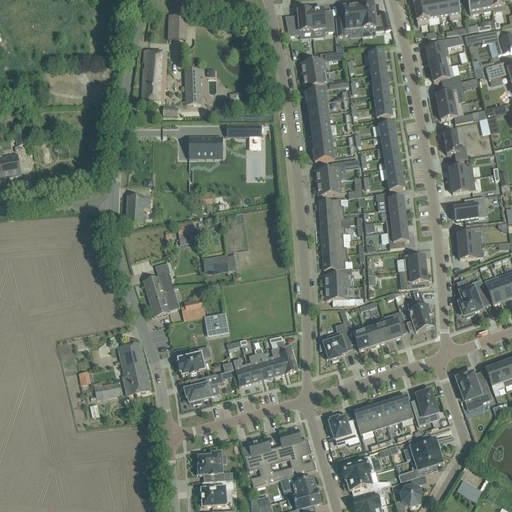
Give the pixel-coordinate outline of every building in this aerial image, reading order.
[(446,0),(444,0),(436,2),(439,20),(449,18),(450,23),(446,0)] [(457,0),(446,0),(450,23),(461,21),(457,0)] [(478,0),(466,0),(470,17),(481,15),(478,0)] [(478,0),(481,15),(492,13),(493,15),(490,0),(478,0)] [(502,0),(490,0),(493,15),(505,13),(502,0)] [(436,2),(425,3),(429,22),(439,20),(436,2)] [(425,3),(414,5),(418,28),(429,26),(429,22),(425,3)] [(374,6),(371,6),(370,4),(362,5),(362,7),(359,7),(361,31),(375,30),(376,34),(384,33),(385,33),(392,32),(388,15),(380,17),(381,18),(375,18),(375,12),(374,6)] [(359,8),(356,8),(356,6),(347,7),(347,9),(344,9),(345,21),(343,21),(343,20),(336,21),(337,29),(338,38),(351,37),(350,32),(361,31),(359,7),(359,8)] [(310,12),(308,12),(308,10),(300,11),(300,13),(298,13),(299,25),(287,26),(289,39),(301,37),(300,34),(312,33),(310,12)] [(323,11),(321,11),(321,10),(313,10),(313,12),(311,12),(310,12),(312,33),(324,31),(324,35),(335,34),(334,21),(324,22),(323,11)] [(187,42),(188,18),(169,17),(168,41),(187,42)] [(505,32),(465,39),(467,48),(468,48),(468,47),(482,45),(482,47),(486,47),(495,45),(498,58),(504,56),(510,54),(510,55),(511,54),(511,38),(507,40),(505,32)] [(436,49),(426,51),(429,63),(445,59),(447,59),(447,58),(449,58),(447,50),(464,47),(462,40),(439,43),(435,43),(436,49)] [(169,82),(165,81),(167,54),(144,53),(142,103),(164,104),(165,90),(169,90),(169,82)] [(369,67),(386,65),(384,53),(368,56),(369,67)] [(445,59),(429,63),(431,73),(452,69),(451,68),(451,67),(449,68),(447,59),(445,59)] [(321,62),(301,66),(303,78),(325,74),(323,63),(323,62),(321,62)] [(371,77),(387,75),(386,65),(369,67),(371,77)] [(504,65),(486,70),(489,83),(490,83),(509,77),(510,78),(511,86),(511,69),(505,71),(504,65)] [(452,69),(431,73),(434,84),(441,83),(442,89),(461,85),(459,78),(454,79),(452,69)] [(186,108),(196,108),(201,108),(200,72),(185,73),(186,108)] [(325,74),(303,78),(305,90),(323,87),(327,86),(325,74)] [(372,88),(389,86),(387,75),(371,77),(372,88)] [(346,90),(349,90),(348,83),(345,83),(327,86),(323,87),(324,93),(325,93),(346,90)] [(444,96),(436,97),(439,110),(461,106),(461,105),(459,105),(457,94),(463,93),(461,85),(442,89),(444,96)] [(374,99),(390,97),(389,86),(372,88),(374,99)] [(324,93),(306,95),(307,107),(326,104),(325,93),(324,93)] [(375,110),(392,107),(390,97),(374,99),(375,110)] [(326,104),(307,107),(309,118),(328,116),(326,104)] [(461,106),(439,110),(441,122),(454,120),(455,127),(469,124),(473,123),(472,116),(464,118),(461,106)] [(376,121),(393,119),(392,107),(375,110),(376,121)] [(178,110),(164,109),(163,117),(178,118),(178,110)] [(38,110),(28,114),(32,123),(41,119),(38,110)] [(328,116),(309,118),(310,130),(329,127),(328,116)] [(380,139),(396,136),(394,125),(378,128),(380,139)] [(329,127),(310,130),(312,141),(331,138),(329,127)] [(261,128),(238,128),(238,139),(249,139),(249,145),(254,145),(256,146),(256,145),(261,145),(261,128)] [(29,134),(15,135),(17,148),(30,146),(29,134)] [(456,134),(443,136),(445,144),(444,144),(445,150),(446,150),(447,157),(454,156),(456,163),(467,161),(465,148),(459,149),(456,134)] [(382,150),(398,147),(396,136),(380,139),(382,150)] [(331,138),(312,141),(313,152),(332,150),(331,138)] [(189,146),(189,161),(197,161),(197,159),(216,159),(216,150),(223,150),(222,140),(192,140),(192,146),(189,146)] [(21,177),(19,167),(17,158),(3,161),(1,148),(0,147),(0,168),(1,168),(3,180),(21,177)] [(384,161),(400,158),(398,147),(382,150),(384,161)] [(332,150),(313,152),(315,164),(334,161),(332,150)] [(385,171),(402,168),(400,158),(384,161),(385,171)] [(343,164),(344,171),(360,169),(359,162),(343,164)] [(387,182),(404,179),(402,168),(385,171),(387,182)] [(472,168),(449,171),(451,184),(474,180),(472,168)] [(338,171),(316,173),(317,186),(340,183),(338,171)] [(506,175),(499,176),(500,183),(501,189),(508,187),(507,181),(506,175)] [(216,181),(218,205),(254,201),(251,177),(239,178),(216,181)] [(389,193),(405,190),(404,179),(387,182),(389,193)] [(474,180),(451,184),(453,196),(476,193),(474,180)] [(317,186),(318,198),(346,195),(345,189),(340,189),(340,183),(317,186)] [(361,187),(355,188),(356,194),(348,195),(349,201),(363,200),(361,187)] [(211,194),(199,195),(200,206),(213,205),(211,194)] [(405,211),(404,200),(394,201),(394,195),(376,197),(377,203),(384,202),(385,213),(387,213),(386,213),(405,211)] [(501,196),(489,199),(494,224),(505,222),(505,220),(499,221),(499,218),(505,217),(501,196)] [(150,200),(138,199),(128,198),(126,226),(143,227),(144,212),(149,213),(150,200)] [(454,213),(452,213),(453,222),(456,221),(456,224),(478,220),(477,210),(484,209),(483,200),(485,200),(484,199),(464,202),(465,208),(454,210),(454,213)] [(341,202),(319,203),(320,217),(344,216),(344,209),(341,209),(341,202)] [(406,221),(405,211),(386,213),(387,213),(388,223),(406,221)] [(344,216),(320,217),(321,231),(343,230),(343,229),(342,223),(345,223),(344,216)] [(408,232),(406,221),(388,223),(385,223),(387,235),(387,234),(408,232)] [(193,223),(177,226),(179,237),(195,235),(193,223)] [(343,230),(321,231),(322,245),(344,243),(343,237),(345,236),(345,229),(343,229),(343,230)] [(466,236),(457,237),(459,249),(482,247),(481,235),(480,230),(466,231),(466,236)] [(409,243),(408,232),(387,234),(387,235),(389,245),(409,243)] [(344,243),(322,245),(323,259),(347,257),(346,250),(344,250),(344,243)] [(482,247),(459,249),(460,262),(483,260),(482,247)] [(236,257),(226,258),(228,271),(237,270),(236,257)] [(346,271),(345,264),(347,264),(347,257),(323,259),(324,273),(341,272),(346,271)] [(226,274),(224,259),(203,262),(205,277),(226,274)] [(426,271),(425,259),(404,261),(405,274),(426,271)] [(348,290),(347,277),(352,277),(351,271),(346,271),(341,272),(341,277),(325,278),(325,291),(348,290)] [(427,284),(426,271),(405,274),(408,274),(409,286),(427,284)] [(168,293),(168,292),(172,291),(174,290),(169,275),(144,283),(148,298),(168,293)] [(511,291),(508,281),(497,285),(504,304),(511,300),(511,291)] [(460,309),(458,309),(461,316),(463,316),(464,319),(466,318),(467,320),(474,317),(473,315),(482,312),(478,301),(487,298),(481,282),(469,287),(471,291),(460,295),(464,304),(459,306),(460,309)] [(497,285),(486,289),(493,308),(504,304),(497,285)] [(326,303),(343,302),(348,302),(348,301),(348,290),(325,291),(326,303)] [(169,314),(178,311),(172,291),(168,292),(168,293),(148,298),(155,319),(169,315),(169,314)] [(421,293),(413,294),(418,311),(409,314),(411,318),(410,318),(410,320),(412,320),(413,323),(407,325),(409,334),(416,332),(416,335),(426,331),(425,329),(431,327),(428,317),(432,316),(429,307),(426,308),(421,293)] [(184,305),(185,314),(204,311),(202,302),(184,305)] [(226,316),(204,319),(204,320),(205,320),(207,331),(216,329),(216,330),(219,330),(218,329),(227,327),(225,318),(225,316),(226,316)] [(384,321),(373,324),(374,327),(380,346),(391,343),(385,326),(386,325),(384,321)] [(402,339),(396,322),(386,325),(385,326),(391,343),(402,339)] [(350,345),(346,331),(344,326),(336,329),(337,332),(338,336),(327,339),(329,344),(324,345),(327,354),(327,355),(325,356),(327,362),(329,361),(329,363),(331,362),(332,364),(340,362),(339,360),(341,359),(340,357),(341,357),(345,356),(346,355),(346,354),(344,347),(350,345)] [(374,327),(364,330),(370,349),(380,346),(374,327)] [(353,334),(351,329),(346,331),(350,345),(351,348),(357,346),(359,353),(370,349),(364,330),(353,334)] [(127,398),(141,395),(151,392),(140,345),(118,350),(124,379),(123,379),(127,398)] [(297,372),(292,353),(287,355),(285,348),(278,350),(285,376),(297,372)] [(202,362),(212,360),(209,349),(190,354),(192,360),(179,363),(180,366),(178,367),(180,374),(182,374),(183,377),(189,375),(190,377),(198,375),(198,373),(204,372),(202,362)] [(285,376),(278,350),(271,352),(273,359),(269,360),(274,378),(285,375),(285,376)] [(274,378),(269,360),(265,361),(263,355),(256,357),(263,382),(274,378)] [(263,382),(256,357),(249,359),(251,365),(247,366),(252,385),(263,382)] [(252,385),(247,366),(242,368),(241,361),(233,363),(240,388),(252,385)] [(511,377),(507,364),(496,367),(503,384),(505,389),(511,386),(511,377)] [(496,367),(485,371),(495,399),(500,397),(498,392),(505,389),(503,384),(496,367)] [(80,387),(90,386),(89,373),(78,374),(80,387)] [(472,401),(473,404),(481,402),(482,406),(493,402),(486,384),(477,388),(473,375),(456,381),(465,404),(472,401)] [(211,388),(223,385),(221,376),(202,380),(203,387),(185,392),(187,400),(188,400),(189,405),(193,405),(193,407),(201,405),(201,403),(211,400),(211,399),(213,398),(211,388)] [(120,383),(108,385),(107,382),(103,383),(104,386),(95,388),(97,401),(122,396),(120,383)] [(421,411),(414,414),(418,428),(430,425),(428,418),(437,415),(430,393),(425,394),(424,393),(416,395),(417,397),(416,397),(421,411)] [(407,398),(393,402),(400,424),(414,420),(407,398)] [(393,402),(380,407),(387,429),(400,424),(393,402)] [(380,407),(367,411),(374,433),(387,429),(380,407)] [(367,411),(353,415),(360,437),(374,433),(367,411)] [(346,438),(347,443),(358,439),(353,422),(346,424),(345,420),(339,422),(338,420),(331,422),(332,424),(330,425),(330,426),(328,427),(330,433),(332,432),(335,441),(346,438)] [(301,443),(298,432),(288,435),(300,477),(316,472),(314,463),(304,466),(302,459),(312,456),(307,441),(301,443)] [(288,435),(279,437),(282,448),(276,450),(280,465),(290,462),(292,470),(283,472),(285,481),(295,478),(300,477),(288,435)] [(414,461),(439,453),(435,442),(429,443),(428,438),(409,444),(411,450),(410,450),(414,461)] [(267,440),(258,443),(270,486),(280,483),(285,481),(283,472),(273,475),(271,468),(280,465),(276,450),(270,451),(267,440)] [(258,443),(248,446),(251,457),(245,459),(249,474),(259,471),(261,479),(251,481),(254,490),(270,486),(258,443)] [(389,450),(382,452),(384,459),(391,457),(389,450)] [(221,455),(220,455),(220,453),(213,454),(213,456),(212,456),(212,458),(199,459),(199,469),(198,469),(198,470),(196,470),(197,477),(199,477),(199,478),(204,477),(204,485),(224,483),(224,475),(223,475),(222,466),(226,466),(225,457),(221,458),(221,455)] [(418,473),(443,465),(442,464),(444,463),(442,458),(440,458),(439,453),(414,461),(418,473)] [(375,474),(370,458),(354,463),(355,467),(342,470),(343,473),(341,474),(343,480),(345,479),(345,482),(346,482),(369,475),(369,476),(375,474)] [(381,471),(378,460),(372,461),(374,472),(381,471)] [(413,473),(399,478),(401,485),(411,482),(416,480),(413,473)] [(376,492),(374,486),(372,486),(369,476),(369,475),(346,482),(350,493),(361,490),(362,496),(363,496),(376,492)] [(427,486),(425,477),(416,480),(411,482),(413,488),(405,490),(401,497),(402,503),(396,504),(398,511),(405,511),(405,510),(406,507),(410,509),(418,507),(422,500),(420,492),(417,490),(418,488),(427,486)] [(316,493),(312,481),(297,485),(295,478),(285,481),(280,483),(283,494),(294,491),(296,499),(316,493)] [(204,485),(202,485),(203,492),(202,492),(202,497),(200,498),(201,508),(203,508),(203,509),(226,507),(225,493),(234,492),(233,483),(224,483),(204,485)] [(463,483),(456,494),(477,506),(484,494),(463,483)] [(386,498),(384,490),(376,492),(363,496),(364,502),(353,505),(354,508),(352,508),(352,511),(371,511),(380,510),(381,510),(378,500),(386,498)] [(298,511),(321,506),(318,493),(316,493),(296,499),(287,501),(287,502),(288,502),(290,509),(295,507),(296,511),(298,511)] [(252,511),(260,510),(260,509),(258,502),(251,502),(252,511)]
